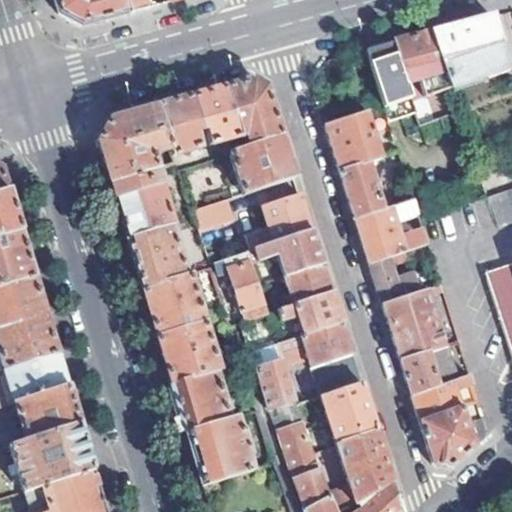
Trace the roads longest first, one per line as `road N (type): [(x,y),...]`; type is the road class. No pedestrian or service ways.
road 1 (residential): [(420,511),(263,30)]
road 2 (secondary): [(156,511),(28,89)]
road 3 (secondary): [(263,30),(28,89)]
